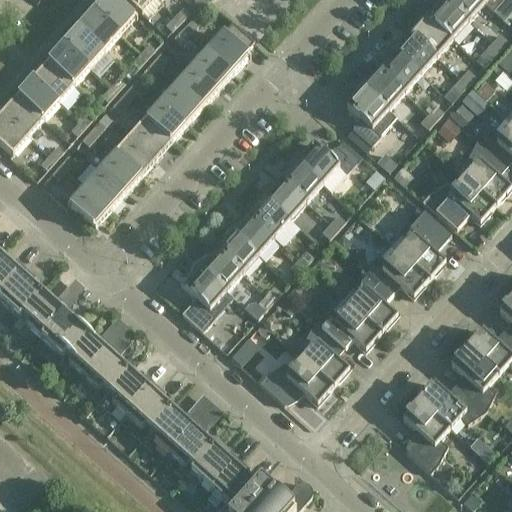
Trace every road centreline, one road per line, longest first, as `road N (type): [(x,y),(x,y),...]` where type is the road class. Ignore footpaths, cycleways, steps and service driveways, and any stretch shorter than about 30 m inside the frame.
road 1 (residential): [(103,261),(117,255),(344,0)]
road 2 (residential): [(511,244),(312,464)]
road 3 (residential): [(103,261),(106,277),(136,307),(312,464)]
road 4 (residential): [(0,184),(81,257),(103,261)]
